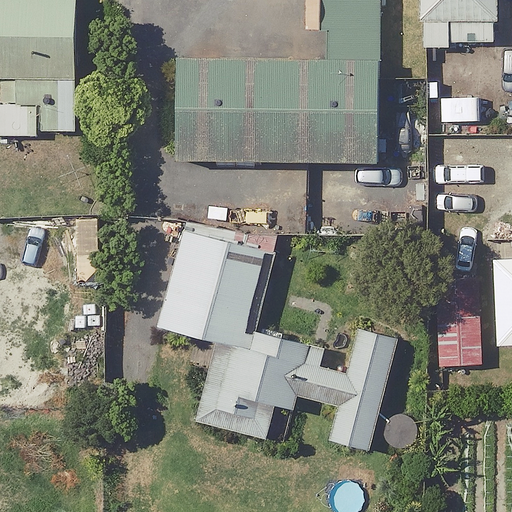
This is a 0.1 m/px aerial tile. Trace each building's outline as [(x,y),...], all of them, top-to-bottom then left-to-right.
[(0,0),(0,73),(3,74),(3,102),(0,101),(0,131),(39,132),(40,101),(45,102),(44,129),(82,129),(83,0),(0,0)] [(378,0),(324,0),(323,64),(179,61),(177,165),(375,169),(378,0)] [(496,45),(494,0),(422,0),(425,81),(454,80),(454,45),(496,45)] [(268,246),(185,225),(158,332),(216,347),(197,424),(266,442),(274,408),(296,413),(299,399),(338,409),(330,444),(369,454),(398,340),(359,330),(347,378),(316,370),(321,350),(246,331),(268,246)] [(511,347),(511,262),(495,263),(497,348),(511,347)] [(479,372),(479,278),(430,278),(429,371),(479,372)] [(0,306),(26,308),(26,286),(0,285),(0,306)]
